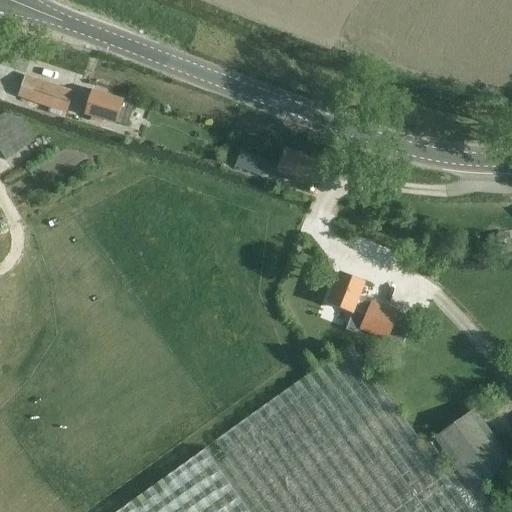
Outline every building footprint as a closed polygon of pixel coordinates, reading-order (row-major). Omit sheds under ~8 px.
[(38,82),(26,78),(20,97),(32,101),(67,112),(74,91),(39,81),(38,82)] [(128,125),(134,105),(123,101),(124,100),(93,90),(85,114),(92,117),(90,122),(102,126),(104,121),(116,125),(117,122),(128,125)] [(8,161),(36,142),(32,137),(22,120),(4,114),(0,116),(0,148),(5,156),(8,161)] [(308,182),(313,166),(315,160),(285,149),(277,171),(308,182)] [(261,177),(268,161),(240,151),(234,167),(261,177)] [(500,234),(497,235),(498,243),(499,249),(511,247),(510,242),(508,233),(503,234),(500,234)] [(339,273),(327,305),(354,315),(354,314),(364,318),(359,330),(387,340),(398,312),(398,311),(372,301),(371,304),(359,299),(365,283),(339,273)] [(502,511),(483,484),(472,492),(434,439),(424,446),(352,344),(313,372),(205,448),(206,449),(118,511),(502,511)] [(472,492),(483,484),(490,480),(497,490),(511,480),(511,478),(505,468),(511,463),(495,439),(474,410),(434,438),(434,439),(472,492)]
